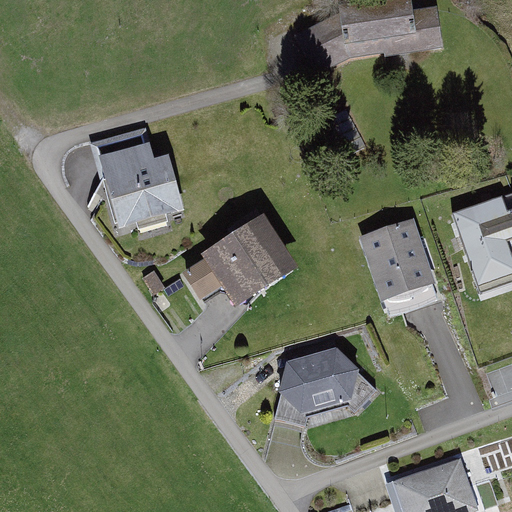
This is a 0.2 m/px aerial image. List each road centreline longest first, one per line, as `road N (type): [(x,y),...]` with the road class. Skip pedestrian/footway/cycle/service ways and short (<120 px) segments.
road 1 (residential): [(252,77),(53,129),(33,145),(46,184),(279,500)]
road 2 (residential): [(279,500),(511,420)]
